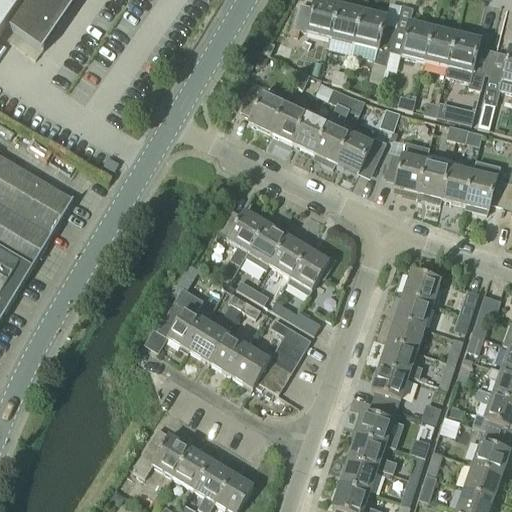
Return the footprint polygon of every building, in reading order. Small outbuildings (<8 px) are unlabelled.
[(0,0),(0,37),(29,59),(67,0),(0,0)] [(332,44),(340,11),(316,5),(314,12),(302,9),(297,32),(294,32),(293,41),(297,42),(298,34),(308,37),(308,38),(332,44)] [(352,49),(355,50),(364,16),(340,11),(332,44),(352,49)] [(352,49),(350,60),(372,65),(371,68),(373,68),(368,87),(380,90),(389,57),(390,58),(396,32),(384,29),(386,22),(364,16),(355,50),(352,49)] [(409,35),(396,32),(390,58),(402,61),(426,67),(434,34),(411,28),(409,35)] [(436,28),(435,34),(434,34),(426,67),(447,72),(449,73),(458,39),(448,37),(450,31),(436,28)] [(481,45),(472,43),(474,37),(459,34),(458,39),(449,73),(447,72),(444,82),(468,88),(467,93),(480,96),(483,80),(485,81),(490,55),(479,52),(481,45)] [(497,57),(478,133),(483,134),(487,116),(493,118),(499,96),(511,99),(511,48),(509,60),(497,57)] [(258,59),(254,68),(259,70),(265,67),(267,63),(258,59)] [(299,75),(293,88),(302,92),(308,80),(299,75)] [(333,75),(330,89),(344,91),(347,78),(333,75)] [(336,111),(342,99),(321,89),(315,101),(336,111)] [(271,139),(286,109),(264,98),(263,99),(251,94),(241,116),(252,121),(249,128),(271,139)] [(314,159),(322,163),(319,168),(332,174),(349,138),(339,134),(348,115),(344,113),(349,102),(342,99),(336,111),(328,128),(314,159)] [(397,113),(412,117),(414,106),(399,102),(397,113)] [(438,110),(425,107),(423,120),(435,123),(438,110)] [(438,110),(435,123),(454,127),(457,113),(439,108),(438,110)] [(292,149),(307,119),(286,109),(271,139),(292,149)] [(470,130),(473,117),(457,113),(454,127),(470,130)] [(386,115),(380,133),(392,137),(398,120),(386,115)] [(307,119),(292,149),(314,159),(328,128),(307,119)] [(449,131),(445,144),(456,147),(459,134),(449,131)] [(459,134),(456,147),(464,149),(467,136),(459,134)] [(384,148),(373,143),(371,149),(349,138),(335,168),(358,179),(361,172),(372,177),(384,148)] [(391,158),(384,182),(396,185),(394,192),(403,194),(402,199),(416,203),(417,198),(418,198),(426,167),(429,155),(405,149),(402,161),(391,158)] [(0,326),(73,206),(0,162),(0,326)] [(449,173),(442,204),(465,210),(473,178),(472,178),(462,176),(464,168),(451,165),(449,173)] [(465,210),(473,212),(472,216),(486,219),(487,216),(488,216),(490,209),(502,212),(508,189),(507,188),(496,186),(496,184),(499,172),(474,166),(472,178),(473,178),(465,210)] [(426,167),(418,198),(426,200),(424,206),(439,210),(441,204),(442,204),(449,173),(426,167)] [(502,212),(511,214),(511,171),(507,188),(508,189),(502,212)] [(232,216),(219,239),(238,250),(221,280),(231,286),(244,264),(247,265),(269,229),(247,216),(243,223),(232,216)] [(290,242),(269,229),(247,265),(264,276),(268,269),(272,271),(290,242)] [(311,255),(290,242),(272,271),(293,284),(311,255)] [(293,284),(290,289),(312,302),(323,283),(327,285),(338,267),(320,256),(318,259),(311,255),(293,284)] [(410,276),(402,300),(432,310),(441,286),(410,276)] [(252,304),(257,296),(240,286),(236,294),(252,304)] [(458,319),(470,323),(478,299),(467,295),(458,319)] [(183,296),(158,337),(190,357),(208,328),(195,319),(202,307),(183,296)] [(257,296),(252,304),(263,311),(267,303),(257,296)] [(243,318),(248,310),(232,300),(227,308),(243,318)] [(402,300),(394,324),(425,334),(432,310),(402,300)] [(270,315),(270,316),(312,341),(319,330),(298,317),(296,320),(275,307),(270,315)] [(248,310),(243,318),(255,325),(260,316),(248,310)] [(471,340),(482,344),(490,319),(478,316),(471,340)] [(470,323),(458,319),(453,335),(464,339),(470,323)] [(394,324),(386,348),(417,358),(425,334),(394,324)] [(251,326),(244,344),(261,350),(268,332),(251,326)] [(287,343),(285,345),(307,358),(313,348),(278,326),(273,334),(287,343)] [(190,357),(211,370),(229,341),(208,328),(190,357)] [(511,354),(511,330),(509,329),(501,351),(508,354),(508,353),(511,354)] [(482,344),(471,340),(465,356),(477,360),(482,344)] [(211,370),(232,382),(250,353),(229,341),(211,370)] [(446,368),(455,370),(462,347),(454,344),(446,368)] [(285,345),(279,356),(300,369),(307,358),(285,345)] [(386,348),(378,372),(409,382),(418,385),(421,374),(412,371),(417,358),(386,348)] [(259,388),(265,378),(272,367),(250,353),(232,382),(254,396),(259,388)] [(508,354),(500,377),(511,381),(511,354),(508,353),(508,354)] [(279,356),(272,367),(294,380),(300,369),(279,356)] [(464,391),(472,366),(463,363),(455,387),(464,391)] [(287,391),(294,380),(272,367),(265,378),(287,391)] [(455,370),(446,368),(440,387),(440,386),(438,392),(447,395),(455,370)] [(373,389),(370,396),(375,397),(371,408),(398,416),(401,406),(409,382),(378,372),(373,389)] [(511,407),(511,381),(500,377),(490,373),(487,382),(497,386),(492,400),(511,407)] [(281,401),(287,391),(265,378),(259,388),(281,401)] [(472,431),(484,436),(510,445),(511,437),(511,407),(492,400),(477,395),(474,405),(489,410),(484,423),(476,420),(472,431)] [(364,417),(355,442),(386,452),(395,455),(402,431),(394,429),(394,427),(398,416),(371,408),(368,418),(364,417)] [(451,413),(448,421),(461,425),(463,417),(451,413)] [(143,484),(152,470),(153,470),(152,471),(173,484),(191,455),(159,435),(134,478),(143,484)] [(506,457),(510,445),(484,436),(480,447),(472,471),(503,482),(511,458),(506,457)] [(355,442),(347,466),(378,476),(392,480),(395,469),(386,465),(383,460),(386,452),(355,442)] [(173,484),(194,496),(212,467),(191,455),(173,484)] [(426,482),(434,485),(442,460),(434,457),(426,482)] [(407,485),(416,488),(424,465),(415,462),(407,485)] [(347,466),(339,489),(370,499),(378,476),(347,466)] [(234,480),(212,467),(194,496),(204,502),(197,511),(211,511),(214,508),(216,509),(234,480)] [(472,471),(463,495),(494,506),(503,482),(472,471)] [(243,511),(255,493),(234,480),(216,509),(220,511),(243,511)] [(434,485),(426,482),(418,506),(426,509),(434,485)] [(408,511),(416,488),(407,485),(400,509),(407,511),(408,511)] [(366,511),(370,499),(339,489),(331,511),(366,511)] [(463,495),(457,511),(491,511),(494,506),(463,495)] [(123,502),(114,496),(108,505),(114,509),(119,507),(123,502)]
